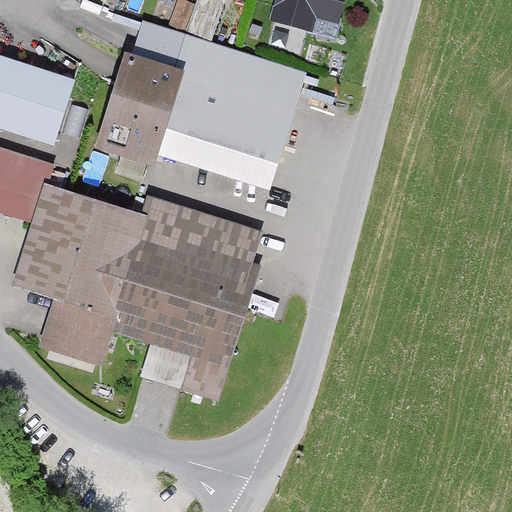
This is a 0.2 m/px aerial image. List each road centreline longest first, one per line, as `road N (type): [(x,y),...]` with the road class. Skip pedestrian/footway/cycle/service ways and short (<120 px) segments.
road 1 (tertiary): [(260,483),(283,442),(324,314),(403,0)]
road 2 (unclassified): [(260,483),(120,439),(48,398),(0,342)]
